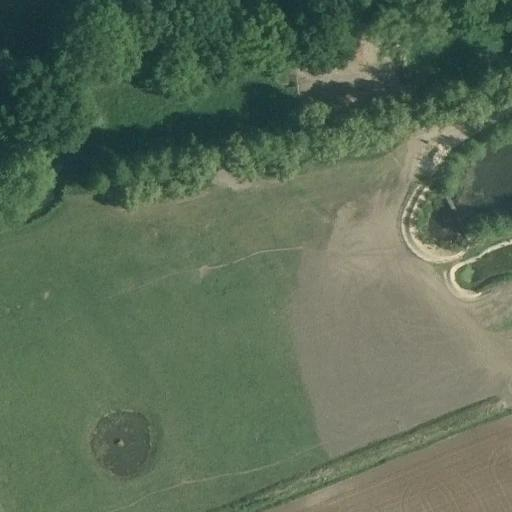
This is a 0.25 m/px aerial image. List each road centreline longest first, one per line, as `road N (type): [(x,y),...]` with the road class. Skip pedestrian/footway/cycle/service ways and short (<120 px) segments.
road 1 (unclassified): [(0,100),(142,40),(390,0)]
road 2 (track): [(362,5),(412,132)]
